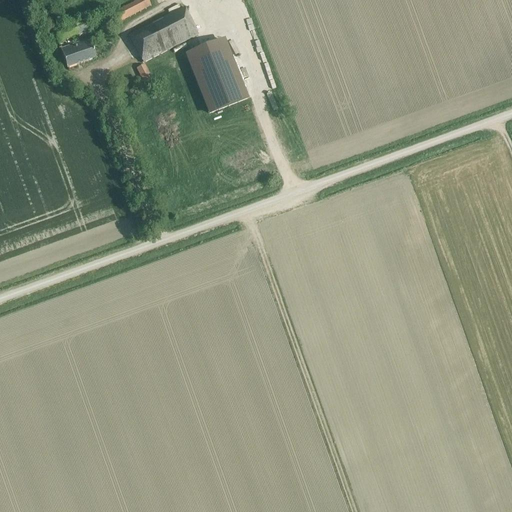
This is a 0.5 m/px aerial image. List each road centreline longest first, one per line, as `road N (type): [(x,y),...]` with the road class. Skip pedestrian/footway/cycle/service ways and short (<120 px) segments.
road 1 (unclassified): [(0,301),(511,113)]
road 2 (unknown): [(247,211),(351,511)]
